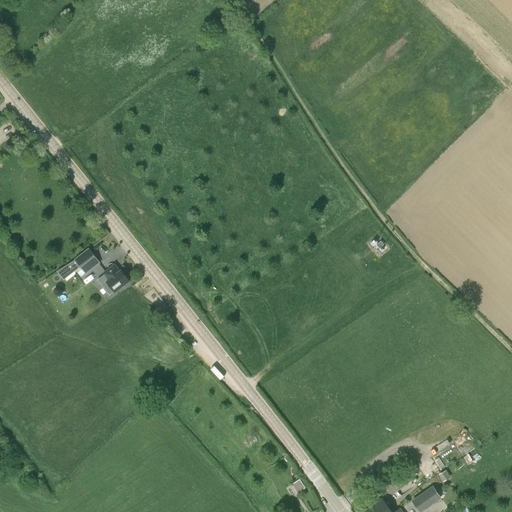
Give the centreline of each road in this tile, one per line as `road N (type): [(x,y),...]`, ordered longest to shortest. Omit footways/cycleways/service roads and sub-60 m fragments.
road 1 (tertiary): [(341,511),(0,79)]
road 2 (track): [(511,352),(400,239),(227,0)]
